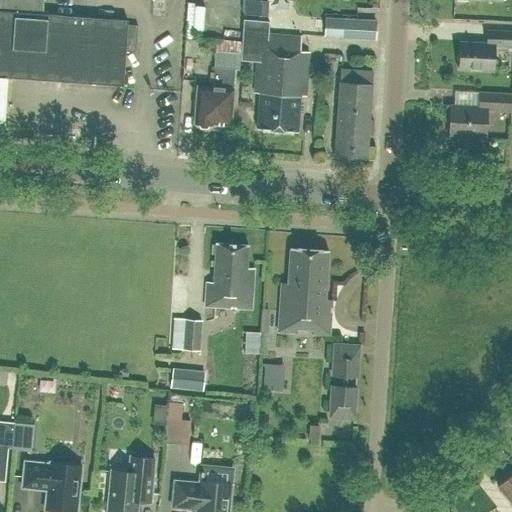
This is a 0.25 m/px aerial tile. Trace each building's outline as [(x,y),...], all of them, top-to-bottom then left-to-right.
[(0,0),(0,76),(122,85),(124,50),(135,51),(137,24),(126,23),(126,19),(41,13),(41,0),(0,0)] [(242,0),(241,29),(267,30),(268,1),(266,0),(242,0)] [(191,6),(191,39),(211,39),(211,6),(191,6)] [(376,20),(325,17),(324,36),(341,37),(341,38),(375,40),(376,20)] [(511,32),(487,31),(486,44),(459,42),(457,70),(492,72),(493,46),(511,47),(511,32)] [(257,32),(256,48),(253,92),(258,92),(256,129),(296,132),(299,85),(305,86),(308,51),(299,51),(300,35),(257,32)] [(230,125),(233,70),(238,70),(239,53),(214,51),(213,67),(212,87),(196,86),(193,124),(196,124),(198,128),(205,128),(208,125),(212,126),(212,124),(230,125)] [(371,135),(372,120),(368,120),(371,71),(339,69),(333,156),(365,158),(367,135),(371,135)] [(447,121),(446,137),(485,139),(486,110),(509,112),(510,95),(478,93),(477,107),(444,105),(443,121),(447,121)] [(248,309),(251,268),(244,268),(246,245),(214,243),(210,282),(203,282),(201,305),(248,309)] [(329,334),(331,300),(325,299),(328,251),(290,248),(287,283),(281,283),(277,332),(317,334),(317,333),(329,334)] [(261,309),(259,331),(267,332),(269,309),(261,309)] [(202,320),(172,318),(170,349),(200,351),(202,320)] [(332,342),(330,376),(341,377),(341,386),(329,385),(327,419),(356,421),(358,387),(346,386),(346,377),(358,378),(360,344),(332,342)] [(271,391),(289,390),(288,362),(270,363),(271,391)] [(204,371),(172,368),(170,388),(202,391),(204,371)] [(167,401),(164,442),(188,444),(190,420),(180,419),(182,403),(167,401)] [(249,402),(231,401),(229,419),(247,421),(249,402)] [(0,481),(4,482),(7,449),(11,449),(13,422),(0,420),(0,481)] [(319,422),(309,422),(309,436),(319,437),(319,422)] [(136,511),(137,501),(150,502),(154,459),(130,457),(128,472),(111,471),(106,511),(136,511)] [(67,511),(75,511),(81,466),(49,462),(49,464),(24,462),(22,487),(46,490),(44,510),(67,511)] [(511,504),(511,473),(497,486),(511,504)] [(228,511),(231,485),(199,482),(199,483),(174,481),(172,507),(196,509),(196,511),(228,511)]
